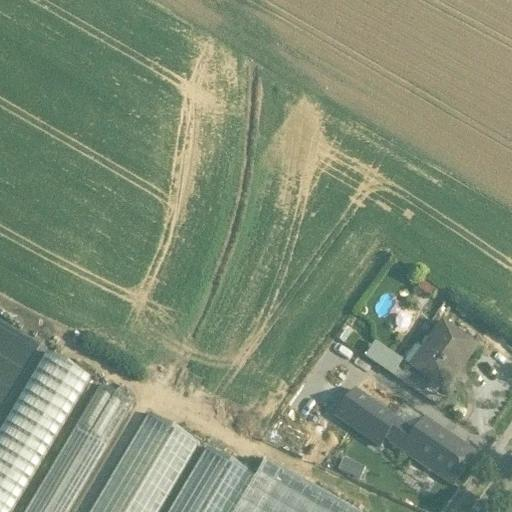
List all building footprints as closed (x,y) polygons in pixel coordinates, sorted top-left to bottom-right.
[(475,351),(443,328),(432,344),(436,347),(417,374),(441,391),(457,370),(460,372),(475,351)] [(362,380),(373,364),(347,347),(336,363),(362,380)] [(46,354),(0,432),(0,511),(12,511),(91,380),(46,354)] [(101,386),(25,511),(69,511),(133,406),(101,386)] [(357,439),(369,421),(357,413),(345,431),(357,439)] [(238,511),(258,480),(148,415),(90,511),(238,511)] [(390,435),(369,421),(357,439),(378,453),(390,435)] [(476,457),(425,422),(415,436),(403,453),(454,487),(476,457)] [(415,436),(403,428),(391,445),(403,453),(415,436)]
